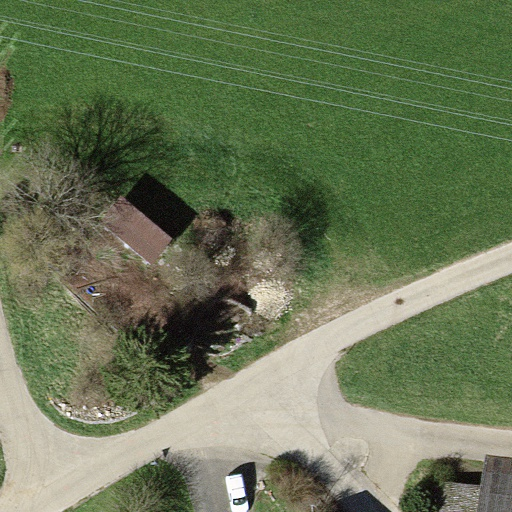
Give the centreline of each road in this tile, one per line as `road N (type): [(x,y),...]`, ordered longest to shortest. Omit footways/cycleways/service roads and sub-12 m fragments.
road 1 (unclassified): [(54,494),(374,316),(511,257)]
road 2 (unclassified): [(54,494),(0,349)]
